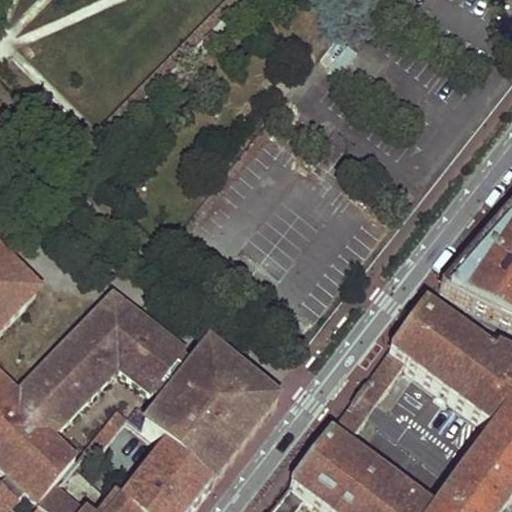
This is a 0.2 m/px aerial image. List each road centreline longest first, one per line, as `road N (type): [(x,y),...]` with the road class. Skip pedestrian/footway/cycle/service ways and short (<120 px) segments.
road 1 (residential): [(233,511),(405,293)]
road 2 (residential): [(405,293),(511,153)]
road 3 (residential): [(405,293),(511,350)]
